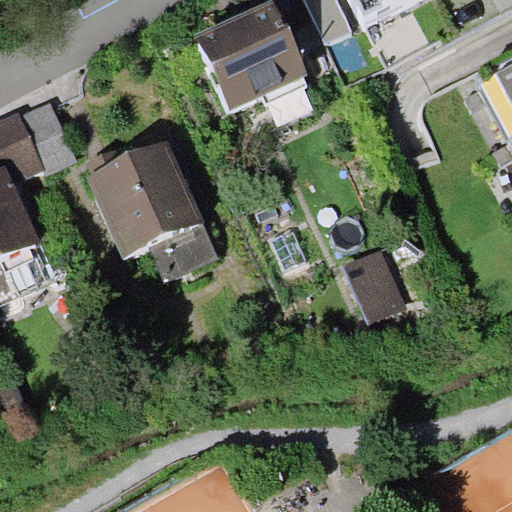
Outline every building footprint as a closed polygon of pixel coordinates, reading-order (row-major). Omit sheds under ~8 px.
[(334,0),(303,0),(326,47),(351,35),(334,0)] [(351,0),(366,27),(419,0),(351,0)] [(263,100),(267,109),(306,89),(303,83),(308,81),(273,8),(199,44),(234,114),(263,100)] [(511,156),(511,72),(477,92),(511,156)] [(0,308),(57,282),(13,187),(43,173),(46,179),(80,164),(53,106),(21,120),(19,117),(0,125),(0,308)] [(146,253),(160,285),(215,262),(166,149),(88,184),(123,263),(146,253)] [(368,328),(410,309),(386,256),(344,275),(368,328)]
